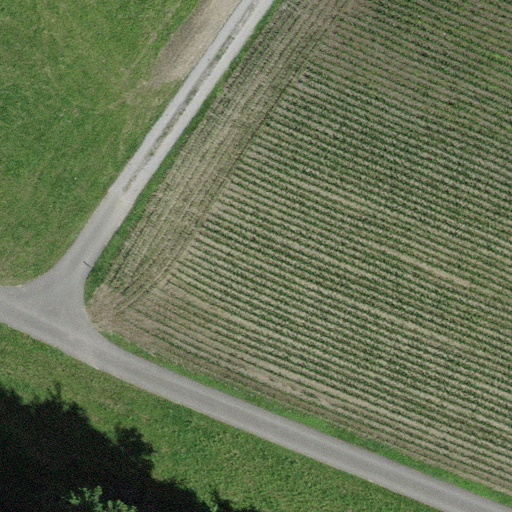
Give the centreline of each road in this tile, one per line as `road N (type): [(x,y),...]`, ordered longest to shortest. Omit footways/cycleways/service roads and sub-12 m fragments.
road 1 (residential): [(37,324),(473,511)]
road 2 (track): [(259,0),(37,324),(0,304)]
